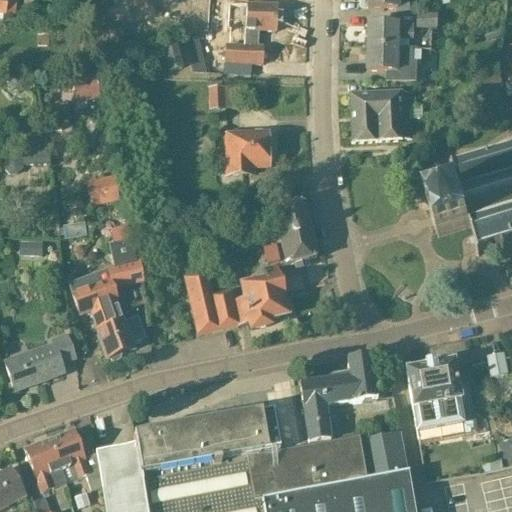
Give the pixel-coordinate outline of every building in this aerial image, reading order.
[(16,0),(0,0),(0,21),(3,22),(4,18),(6,18),(6,16),(15,17),(16,0)] [(409,0),(366,0),(366,11),(409,12),(409,0)] [(226,47),(225,66),(251,67),(261,68),(262,49),(257,49),(258,33),(276,34),(277,9),(246,7),(228,6),(227,33),(229,33),(228,47),(226,47)] [(413,27),(397,27),(366,26),(366,49),(397,50),(397,43),(412,43),(413,27)] [(485,33),(488,42),(503,37),(500,28),(485,33)] [(95,45),(78,47),(81,70),(98,68),(95,45)] [(177,48),(162,52),(167,76),(183,72),(177,48)] [(411,51),(397,50),(366,49),(365,75),(385,75),(385,84),(414,85),(415,65),(411,65),(411,51)] [(500,74),(479,79),(484,100),(505,96),(500,74)] [(95,75),(71,79),(78,112),(87,110),(86,102),(99,100),(95,75)] [(208,112),(225,111),(225,89),(222,89),(222,84),(210,84),(210,89),(207,89),(208,112)] [(421,111),(410,112),(409,96),(349,98),(351,146),(411,144),(411,124),(422,123),(421,111)] [(267,172),(266,137),(225,138),(226,179),(252,178),(252,172),(267,172)] [(22,171),(22,167),(49,167),(48,158),(46,157),(46,153),(25,153),(25,159),(10,159),(4,165),(4,172),(10,177),(17,178),(22,171)] [(511,155),(455,172),(458,183),(462,195),(428,206),(433,222),(438,240),(472,230),(474,236),(476,243),(480,255),(511,245),(511,155)] [(112,180),(87,184),(91,209),(123,203),(123,199),(116,200),(112,180)] [(309,269),(308,263),(316,261),(304,206),(272,214),(285,268),(294,266),(295,272),(309,269)] [(129,233),(111,236),(113,248),(110,248),(113,268),(109,269),(109,271),(113,290),(143,285),(139,265),(135,266),(129,233)] [(90,316),(96,333),(106,363),(109,361),(113,364),(119,362),(120,358),(134,353),(113,291),(113,290),(109,271),(67,285),(79,320),(90,316)] [(244,302),(241,303),(234,304),(232,295),(212,299),(207,276),(185,281),(198,337),(236,328),(249,325),(244,302)] [(244,302),(249,325),(250,333),(270,329),(268,323),(287,319),(283,302),(284,302),(279,276),(237,285),(241,303),(244,302)] [(49,342),(51,347),(3,365),(14,396),(64,378),(61,368),(76,363),(67,336),(49,342)] [(489,378),(506,377),(504,355),(487,357),(489,378)] [(346,363),(348,379),(298,386),(301,413),(303,413),(307,446),(330,443),(325,410),(376,403),(370,359),(346,363)] [(452,366),(405,374),(412,412),(415,433),(416,436),(417,442),(418,442),(437,438),(441,442),(470,437),(473,431),(469,407),(460,408),(456,385),(466,383),(462,364),(452,366)] [(95,457),(102,490),(105,511),(412,511),(407,476),(400,435),(308,450),(279,454),(272,415),(133,439),(135,449),(95,455),(95,457)] [(95,457),(84,462),(73,434),(48,444),(59,474),(70,470),(75,483),(86,479),(91,494),(101,490),(95,457)] [(511,441),(501,444),(505,472),(511,470),(511,441)] [(64,487),(59,474),(48,444),(23,453),(39,496),(64,487)] [(0,476),(0,511),(24,500),(20,490),(10,471),(0,476)]
